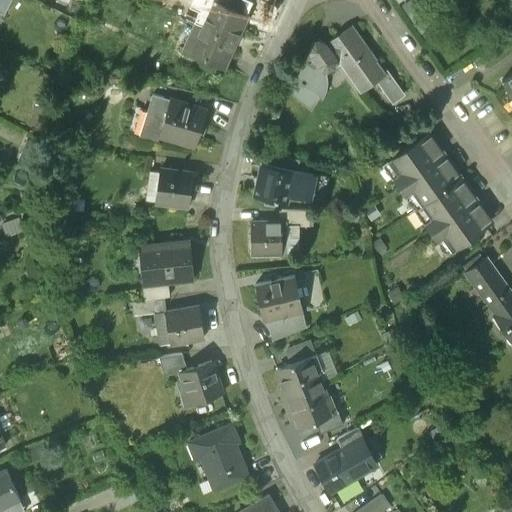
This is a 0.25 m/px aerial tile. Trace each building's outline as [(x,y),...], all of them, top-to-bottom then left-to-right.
[(205,0),(195,23),(201,26),(212,0),(205,0)] [(214,0),(212,0),(201,26),(234,41),(246,14),(214,0)] [(201,26),(195,23),(184,49),(190,51),(201,26)] [(201,26),(190,51),(189,53),(222,67),(234,41),(201,26)] [(307,90),(321,67),(325,72),(340,61),(361,90),(376,79),(383,75),(382,73),(366,51),(367,50),(350,26),(325,44),(323,42),(321,41),(318,40),(316,41),(314,42),(312,43),(311,45),(310,47),(310,49),(311,51),(312,53),(306,61),(307,61),(295,82),(307,90)] [(321,67),(307,90),(317,95),(325,72),(321,67)] [(386,70),(382,73),(383,75),(376,79),(391,99),(402,92),(386,70)] [(511,72),(502,80),(511,94),(511,72)] [(138,134),(157,140),(159,134),(194,145),(205,109),(152,92),(138,134)] [(418,206),(460,177),(443,152),(440,155),(425,134),(386,161),(395,174),(392,176),(406,195),(409,193),(418,206)] [(296,171),(299,160),(271,154),(269,165),(296,171)] [(296,171),(269,165),(261,163),(254,195),(285,202),(287,194),(306,198),(312,175),(296,171)] [(192,172),(159,167),(155,201),(187,205),(192,172)] [(477,200),(460,177),(418,206),(428,220),(425,222),(438,241),(442,239),(451,252),(489,225),(474,203),(477,200)] [(309,211),(277,210),(276,221),(284,222),(284,225),(296,226),(295,229),(308,230),(309,211)] [(284,222),(276,221),(248,221),(248,259),(284,260),(284,254),(295,254),(295,229),(296,226),(284,225),(284,222)] [(139,245),(143,281),(167,279),(192,277),(188,240),(139,245)] [(507,330),(511,337),(511,293),(485,257),(465,272),(504,326),(502,327),(505,331),(507,330)] [(291,274),(254,283),(263,318),(300,309),(291,274)] [(167,279),(143,281),(144,297),(169,295),(167,279)] [(198,304),(165,310),(170,342),(204,336),(198,304)] [(279,384),(284,398),(321,384),(316,371),(322,368),(315,351),(275,366),(282,383),(279,384)] [(182,352),(159,354),(165,374),(179,370),(186,367),(182,352)] [(186,367),(179,370),(182,380),(184,379),(191,402),(222,391),(211,359),(186,367)] [(324,394),(321,384),(284,398),(291,416),(294,415),(297,424),(315,417),(333,410),(333,409),(327,393),(324,394)] [(333,410),(315,417),(319,429),(342,421),(337,407),(333,409),(333,410)] [(196,458),(200,457),(212,489),(248,476),(236,443),(240,442),(233,421),(188,437),(196,458)] [(340,446),(313,461),(327,487),(355,472),(340,446)] [(0,511),(2,511),(24,503),(6,462),(0,464),(0,511)] [(138,468),(118,480),(130,500),(150,488),(138,468)] [(381,492),(353,511),(380,511),(390,505),(381,492)] [(278,511),(268,494),(236,511),(278,511)] [(511,511),(511,497),(501,504),(506,511),(511,511)]
